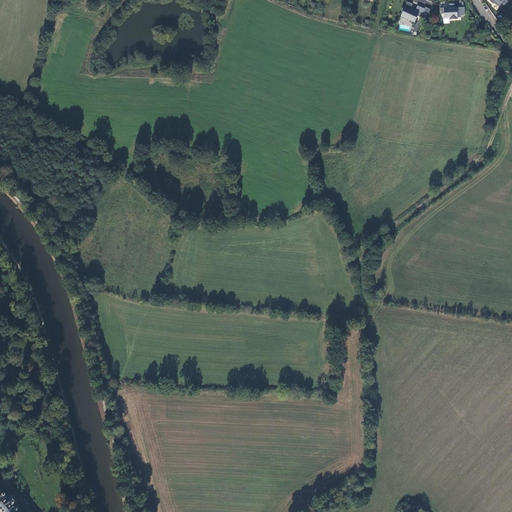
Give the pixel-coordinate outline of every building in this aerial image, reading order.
[(508,1),(507,0),(490,0),(500,9),(508,1)] [(406,3),(404,10),(402,10),(401,13),(401,15),(401,17),(400,19),(406,21),(407,20),(414,23),(417,17),(420,19),(423,13),(425,10),(424,10),(417,7),(415,11),(412,10),(412,11),(410,10),(412,5),(406,3)] [(454,4),(449,4),(449,8),(440,8),(439,9),(439,10),(439,11),(440,12),(440,13),(441,14),(441,15),(444,14),(444,19),(449,18),(449,20),(457,20),(457,18),(461,18),(461,16),(465,16),(464,8),(457,8),(454,8),(454,4)] [(8,498),(6,499),(3,496),(4,495),(3,493),(2,492),(0,491),(0,508),(3,511),(17,511),(18,511),(17,509),(16,508),(13,509),(11,506),(13,504),(14,500),(11,498),(8,498)] [(13,504),(11,506),(13,509),(16,508),(17,509),(19,508),(16,505),(16,499),(12,495),(7,494),(5,492),(3,493),(4,495),(3,496),(6,499),(8,498),(11,498),(14,500),(13,504)]
